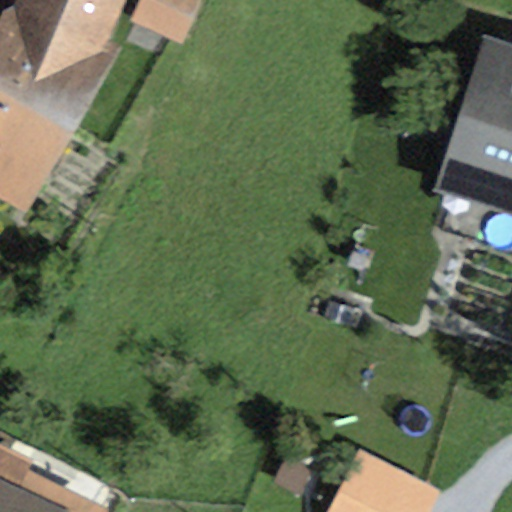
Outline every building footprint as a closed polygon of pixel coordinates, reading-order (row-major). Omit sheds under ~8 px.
[(111,0),(23,0),(28,2),(97,35),(111,0)] [(176,29),(188,0),(145,0),(140,13),(176,29)] [(0,181),(13,188),(100,37),(97,35),(28,2),(0,49),(0,181)] [(511,61),(499,58),(444,228),(511,249),(511,61)] [(0,511),(77,511),(80,506),(21,479),(16,490),(0,482),(0,474),(7,460),(0,456),(0,511)]
